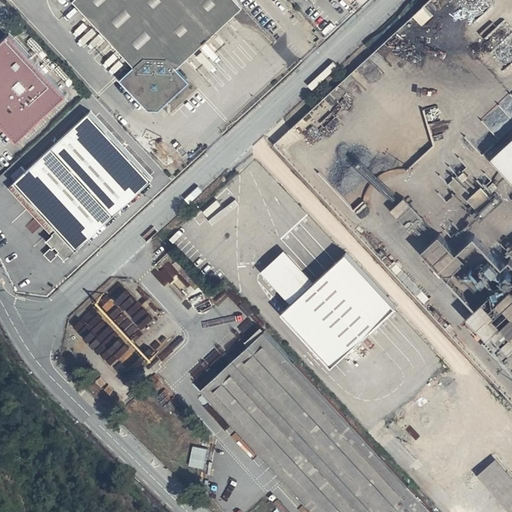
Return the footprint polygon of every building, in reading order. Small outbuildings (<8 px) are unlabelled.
[(244,8),(236,0),(77,0),(75,3),(136,68),(122,82),(151,111),(161,111),(192,83),(179,69),(244,8)] [(428,2),(415,13),(423,23),(437,11),(428,2)] [(0,126),(2,125),(20,143),(69,98),(12,36),(0,47),(0,126)] [(155,178),(93,113),(10,188),(51,235),(53,239),(56,246),(55,249),(58,254),(61,251),(68,260),(155,178)] [(511,139),(489,161),(511,185),(511,139)] [(482,184),(469,198),(477,205),(490,191),(482,184)] [(393,207),(411,229),(425,218),(406,196),(393,207)] [(437,239),(419,255),(475,311),(466,321),(485,342),(481,346),(511,376),(511,296),(511,295),(511,266),(509,263),(499,269),(474,240),(455,257),(437,239)] [(281,314),(331,369),(396,310),(346,255),(313,285),(284,252),(260,272),(290,305),(281,314)] [(140,329),(154,316),(122,280),(108,293),(109,293),(75,324),(107,359),(120,347),(139,367),(159,350),(140,329)] [(439,511),(268,326),(203,385),(319,511),(439,511)] [(206,466),(209,446),(194,444),(191,463),(206,466)]
